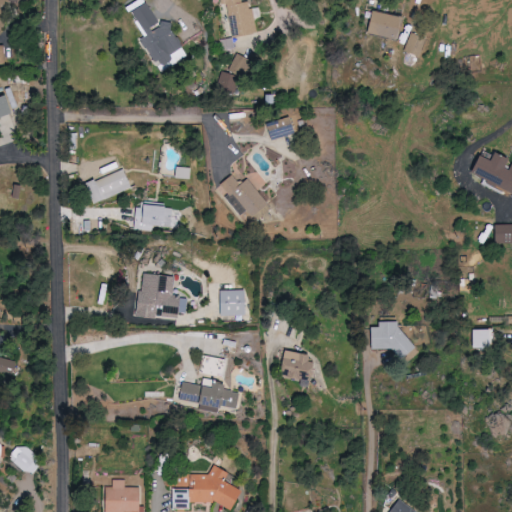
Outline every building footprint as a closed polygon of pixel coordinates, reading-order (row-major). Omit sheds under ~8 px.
[(230,4),(236,37),(260,33),(254,1),(245,3),(244,0),(224,0),(225,5),(230,4)] [(193,55),(174,20),(165,25),(153,3),(136,12),(150,37),(147,39),(161,64),(163,63),(168,70),(193,55)] [(401,41),(407,19),(377,10),(371,33),(401,41)] [(406,53),(425,56),(428,37),(409,34),(406,53)] [(223,40),(225,51),(238,49),(236,38),(223,40)] [(256,61),(241,53),(231,73),(226,71),(219,84),(239,95),(256,61)] [(0,98),(0,126),(1,126),(0,123),(0,119),(15,115),(10,96),(0,98)] [(297,134),(293,118),(268,123),(272,140),(297,134)] [(511,192),(511,165),(506,163),(508,159),(491,153),(488,160),(475,156),(468,176),(511,192)] [(87,184),(94,203),(132,188),(125,169),(87,184)] [(222,185),(230,195),(226,198),(241,217),(248,211),(257,222),(273,209),(259,191),(267,184),(257,171),(240,184),(234,176),(222,185)] [(136,230),(153,231),(153,226),(172,227),(173,206),(137,205),(136,230)] [(511,224),(492,225),(492,244),(511,243),(511,224)] [(177,277),(145,274),(140,317),(161,319),(161,316),(181,318),(183,297),(175,296),(177,277)] [(223,316),(249,316),(248,290),(223,291),(223,316)] [(370,327),(370,349),(396,349),(396,354),(406,354),(405,321),(378,322),(378,327),(370,327)] [(472,330),(473,348),(490,348),(489,329),(472,330)] [(291,370),(289,377),(303,380),(304,374),(316,376),(319,363),(312,362),(313,356),(288,350),(284,369),(291,370)] [(0,371),(15,376),(19,362),(0,357),(0,371)] [(240,409),(242,393),(229,391),(230,384),(205,380),(204,385),(184,382),(181,401),(240,409)] [(44,460),(26,443),(13,458),(31,475),(44,460)] [(175,490),(175,510),(193,510),(193,503),(219,503),(237,511),(247,491),(228,482),(233,473),(217,465),(212,474),(195,474),(195,490),(175,490)] [(141,511),(141,488),(127,488),(127,480),(115,480),(115,487),(108,487),(108,511),(141,511)] [(414,511),(396,500),(388,511),(414,511)]
